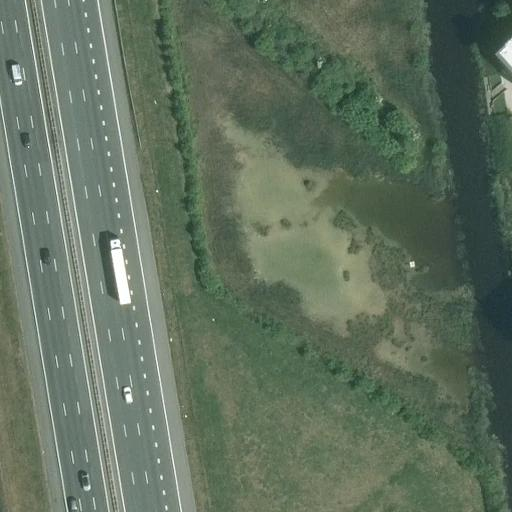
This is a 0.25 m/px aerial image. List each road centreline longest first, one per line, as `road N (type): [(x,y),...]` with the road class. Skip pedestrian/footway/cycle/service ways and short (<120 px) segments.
road 1 (motorway): [(3,0),(87,511)]
road 2 (motorway): [(145,511),(62,0)]
